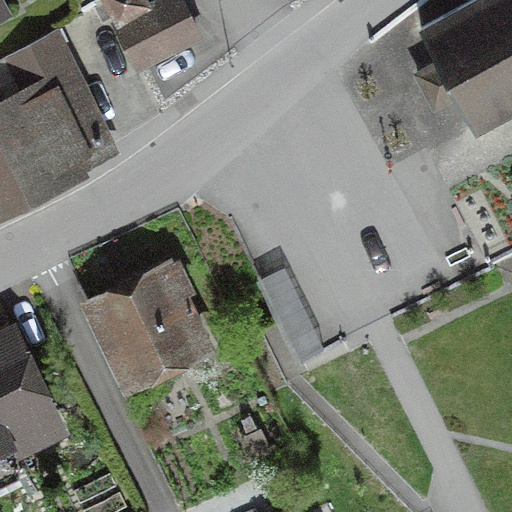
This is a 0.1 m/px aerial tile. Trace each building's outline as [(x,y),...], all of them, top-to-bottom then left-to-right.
[(104,0),(115,17),(142,2),(141,0),(104,0)] [(175,0),(165,0),(113,26),(133,66),(194,35),(175,0)] [(511,0),(470,0),(417,29),(471,130),(511,108),(511,0)] [(66,163),(102,146),(47,33),(5,56),(26,98),(0,111),(0,200),(68,167),(66,163)] [(173,263),(86,305),(123,383),(201,345),(177,296),(187,291),(173,263)] [(321,341),(287,272),(264,283),(299,352),(321,341)] [(0,339),(0,440),(4,439),(9,437),(25,442),(40,435),(46,418),(44,413),(46,412),(9,336),(0,339)] [(0,479),(20,470),(4,439),(0,440),(0,479)]
